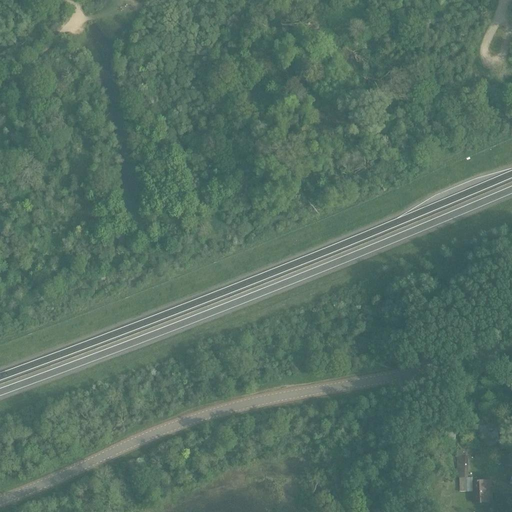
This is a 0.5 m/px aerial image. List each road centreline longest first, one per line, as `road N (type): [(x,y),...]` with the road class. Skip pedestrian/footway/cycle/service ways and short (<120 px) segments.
road 1 (trunk): [(0,392),(511,189)]
road 2 (trunk): [(511,174),(0,376)]
road 3 (unclassified): [(511,340),(388,378),(202,416),(0,501)]
